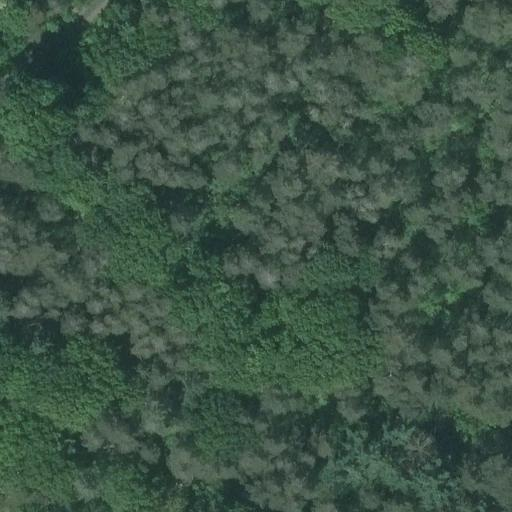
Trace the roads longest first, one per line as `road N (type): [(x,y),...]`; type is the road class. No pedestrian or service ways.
road 1 (track): [(300,511),(0,394)]
road 2 (track): [(0,87),(93,0)]
